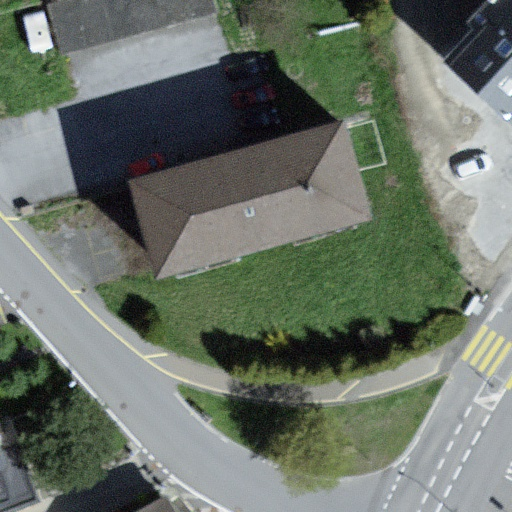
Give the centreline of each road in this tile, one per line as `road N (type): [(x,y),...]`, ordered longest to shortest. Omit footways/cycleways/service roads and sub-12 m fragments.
road 1 (unclassified): [(288,511),(175,433),(0,243)]
road 2 (tertiary): [(511,357),(428,511)]
